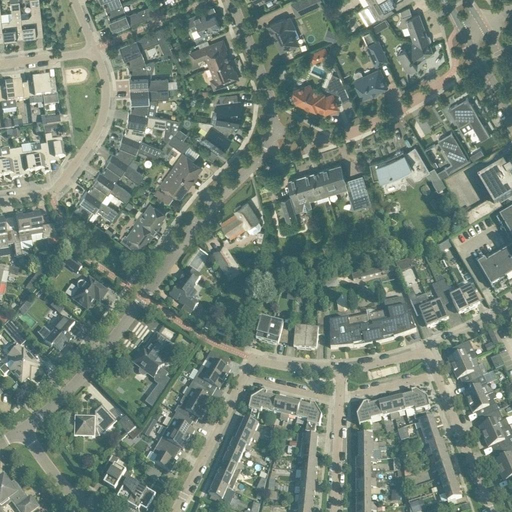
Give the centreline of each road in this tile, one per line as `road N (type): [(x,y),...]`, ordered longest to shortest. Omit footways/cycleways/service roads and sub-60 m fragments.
road 1 (residential): [(21,430),(84,372),(200,218),(250,167),(271,130)]
road 2 (residential): [(0,202),(50,194),(72,169),(106,114),(95,52)]
road 3 (residential): [(271,130),(341,137),(444,77)]
road 4 (residential): [(491,511),(435,371)]
road 5 (residential): [(175,511),(240,385)]
road 6 (residential): [(271,130),(269,95),(227,0)]
